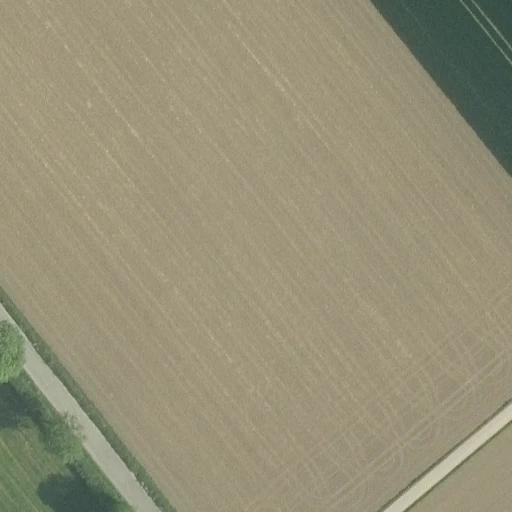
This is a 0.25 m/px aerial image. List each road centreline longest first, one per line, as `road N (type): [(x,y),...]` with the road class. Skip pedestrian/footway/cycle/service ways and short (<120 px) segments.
road 1 (tertiary): [(150,511),(0,321)]
road 2 (track): [(393,511),(511,412)]
